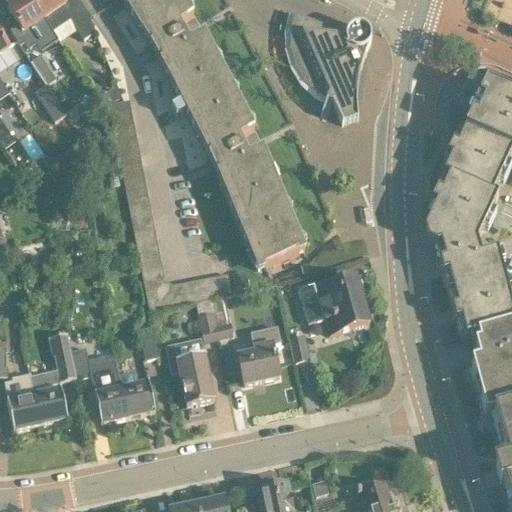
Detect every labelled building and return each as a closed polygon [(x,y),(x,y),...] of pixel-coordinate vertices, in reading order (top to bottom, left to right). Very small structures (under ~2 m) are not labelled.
[(35,54),(55,41),(28,0),(25,0),(7,12),(35,54)] [(28,0),(55,41),(56,40),(61,47),(78,35),(84,45),(95,38),(90,27),(74,2),(64,9),(58,0),(28,0)] [(173,118),(223,91),(228,89),(221,75),(204,44),(203,41),(192,23),(191,20),(183,8),(182,7),(177,0),(118,0),(146,44),(160,67),(180,107),(170,112),(173,118)] [(345,40),(344,43),(334,42),(336,34),(335,34),(334,35),(325,31),(325,30),(324,29),(323,31),(314,27),(314,26),(312,25),(312,26),(302,23),(303,21),(301,21),(301,22),(293,19),(293,20),(293,21),(289,36),(288,36),(288,38),(289,38),(289,54),(288,55),(288,56),(290,56),(294,72),(293,72),(294,74),(295,73),(303,87),(302,88),(303,89),(304,88),(316,99),(315,100),(317,101),(317,100),(326,105),(320,121),(321,122),(327,107),(332,109),(341,130),(357,124),(357,120),(356,115),(356,110),(356,104),(357,99),(357,94),(358,87),(359,82),(359,79),(360,76),(362,72),(366,64),(366,62),(368,59),(368,57),(369,54),(369,50),(369,42),(369,40),(368,38),(367,36),(365,35),(363,34),(361,33),(359,32),(357,32),(355,32),(353,33),(350,34),(348,35),(346,38),(345,40)] [(0,78),(17,67),(0,41),(0,78)] [(46,90),(56,84),(40,60),(30,67),(46,90)] [(511,87),(485,75),(478,74),(472,76),(468,81),(456,106),(472,114),(469,120),(471,121),(465,135),(511,156),(511,87)] [(244,120),(237,107),(235,103),(228,89),(223,91),(173,118),(175,123),(187,118),(199,142),(224,195),(257,276),(303,257),(302,253),(289,221),(283,206),(263,159),(262,156),(253,137),(244,120)] [(36,98),(54,127),(65,121),(46,91),(36,98)] [(110,109),(120,104),(114,93),(104,98),(110,109)] [(108,120),(131,115),(129,105),(110,108),(106,109),(108,120)] [(111,131),(133,126),(131,115),(108,120),(111,131)] [(113,142),(135,137),(133,126),(111,131),(113,142)] [(511,157),(511,156),(465,135),(460,132),(452,149),(447,146),(441,159),(446,161),(439,177),(444,180),(491,202),(492,201),(511,157)] [(115,152),(137,147),(135,137),(113,142),(115,152)] [(117,163),(139,158),(137,147),(115,152),(117,163)] [(120,173),(141,169),(139,158),(117,163),(120,173)] [(122,183),(143,179),(141,169),(120,173),(122,183)] [(122,183),(124,194),(145,190),(143,179),(122,183)] [(491,202),(444,180),(437,195),(431,193),(426,205),(423,224),(428,226),(424,236),(427,247),(434,251),(437,262),(439,267),(449,264),(480,262),(479,256),(476,248),(497,203),(492,201),(491,202)] [(124,194),(126,205),(147,201),(145,190),(124,194)] [(129,216),(149,211),(147,201),(126,205),(129,216)] [(131,226),(151,222),(149,211),(129,216),(131,226)] [(133,236),(153,232),(151,222),(131,226),(133,236)] [(135,247),(155,243),(153,232),(133,236),(135,247)] [(157,254),(155,243),(135,247),(137,258),(157,254)] [(139,268),(160,264),(157,254),(137,258),(139,268)] [(447,297),(503,282),(496,257),(480,262),(449,264),(439,267),(433,269),(437,282),(442,281),(447,297)] [(141,279),(161,275),(160,264),(139,268),(141,279)] [(141,279),(146,301),(164,286),(161,275),(141,279)] [(247,289),(244,276),(233,278),(236,291),(247,289)] [(231,300),(227,281),(227,279),(216,281),(220,302),(223,301),(231,300)] [(210,304),(220,302),(216,281),(206,283),(210,304)] [(511,315),(511,313),(503,282),(447,297),(451,314),(446,315),(449,328),(455,327),(460,344),(471,341),(472,345),(473,345),(473,343),(511,332),(511,315)] [(200,306),(210,304),(206,283),(196,285),(200,306)] [(316,289),(297,294),(307,330),(324,325),(329,341),(367,330),(354,284),(317,294),(316,289)] [(194,307),(200,306),(196,285),(185,287),(189,307),(194,306),(194,307)] [(149,316),(168,312),(173,290),(164,286),(146,301),(149,316)] [(179,310),(189,307),(185,287),(175,289),(173,290),(168,312),(179,310)] [(210,304),(218,346),(234,343),(231,328),(229,329),(223,301),(220,302),(210,304)] [(203,349),(218,346),(210,304),(200,306),(194,307),(203,349)] [(145,365),(158,362),(151,331),(141,334),(142,338),(139,339),(145,365)] [(511,511),(511,332),(473,343),(473,345),(476,357),(478,366),(470,368),(485,421),(492,419),(506,469),(495,472),(499,489),(503,488),(509,511),(511,511)] [(280,349),(276,333),(264,336),(264,334),(261,335),(261,336),(250,338),(251,343),(253,355),(241,358),(236,359),(243,391),(279,383),(272,351),(280,349)] [(59,389),(76,386),(70,357),(67,339),(48,343),(51,362),(53,362),(56,375),(56,376),(59,389)] [(293,368),(308,365),(303,341),(288,344),(293,368)] [(213,407),(204,361),(178,366),(174,350),(165,352),(171,380),(178,378),(186,413),(213,407)] [(118,379),(117,373),(113,374),(112,372),(90,376),(86,354),(70,357),(76,386),(90,383),(100,431),(127,425),(118,379)] [(118,379),(127,425),(154,420),(147,386),(135,389),(133,379),(129,377),(122,378),(118,379)] [(67,426),(60,393),(48,396),(44,378),(29,382),(31,390),(40,432),(67,426)] [(13,438),(40,432),(31,390),(10,394),(12,403),(6,405),(13,438)] [(355,498),(356,502),(359,501),(361,511),(397,511),(392,511),(390,511),(384,490),(355,498)] [(290,511),(286,491),(256,497),(259,511),(290,511)]
